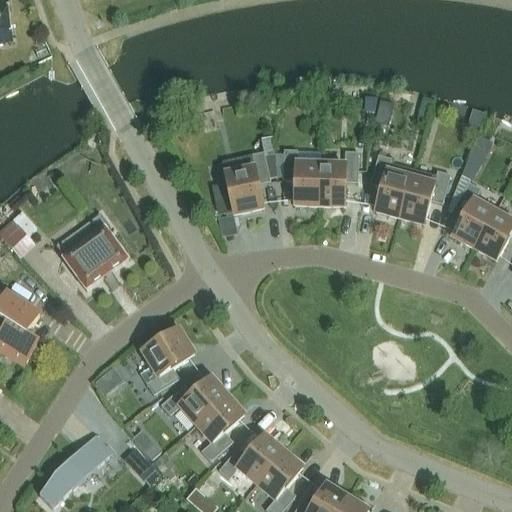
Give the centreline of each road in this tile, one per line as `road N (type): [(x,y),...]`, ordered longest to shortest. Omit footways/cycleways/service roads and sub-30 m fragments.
road 1 (residential): [(209,276),(257,347),(374,449),(511,505)]
road 2 (residential): [(209,276),(320,259),(462,298),(511,349)]
road 3 (residential): [(0,506),(100,348),(209,276)]
road 4 (residential): [(67,0),(79,48),(209,276)]
